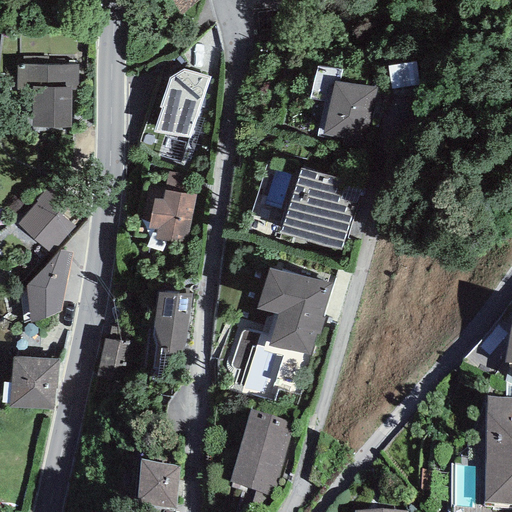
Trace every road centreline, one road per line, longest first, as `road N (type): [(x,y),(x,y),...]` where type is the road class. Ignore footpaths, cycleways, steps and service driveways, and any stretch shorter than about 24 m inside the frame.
road 1 (secondary): [(116,0),(101,246),(47,511)]
road 2 (residential): [(218,0),(237,60),(204,310),(195,511)]
road 3 (residential): [(316,511),(511,284)]
